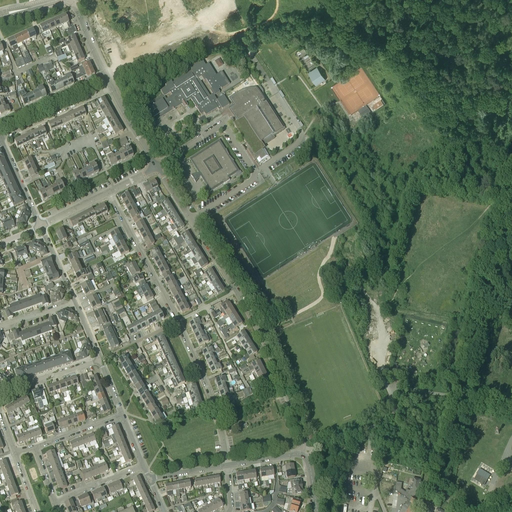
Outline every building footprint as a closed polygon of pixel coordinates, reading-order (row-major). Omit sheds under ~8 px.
[(59,18),(62,26),(65,31),(64,31),(67,37),(73,34),(76,32),(74,27),(71,28),(66,15),(59,18)] [(56,29),(62,26),(59,18),(53,21),(56,29)] [(49,32),(56,29),(53,21),(46,24),(49,32)] [(46,33),(49,32),(46,24),(40,27),(42,33),(39,35),(41,40),(44,39),(43,37),(42,35),(46,33)] [(26,33),(30,40),(36,37),(33,30),(26,33)] [(23,43),(30,40),(26,33),(20,36),(23,43)] [(17,46),(23,43),(20,36),(13,38),(17,46)] [(67,47),(77,43),(76,41),(75,37),(67,40),(68,41),(64,42),(63,39),(57,42),(58,45),(61,44),(62,46),(61,47),(62,49),(67,47)] [(10,49),(17,46),(13,38),(7,41),(10,49)] [(72,52),(79,48),(78,45),(77,45),(77,43),(67,47),(70,52),(72,51),(72,52)] [(75,57),(81,54),(81,52),(79,48),(72,52),(75,57)] [(297,53),(308,70),(316,65),(305,48),(297,53)] [(60,50),(54,52),(57,58),(63,55),(60,50)] [(81,54),(75,57),(77,63),(84,60),(83,56),(82,56),(81,54)] [(23,59),(25,65),(25,66),(32,63),(28,55),(25,57),(26,58),(23,59)] [(216,61),(219,67),(224,64),(221,58),(216,61)] [(18,68),(25,65),(23,59),(14,63),(17,68),(18,68)] [(221,88),(222,89),(229,84),(222,72),(216,76),(208,64),(205,66),(201,60),(190,68),(192,71),(172,83),(171,81),(165,85),(166,87),(160,91),(163,95),(147,105),(149,109),(145,111),(151,120),(155,117),(157,120),(165,116),(190,99),(201,115),(204,113),(206,116),(217,109),(219,111),(222,109),(222,110),(229,105),(224,96),(221,98),(216,101),(214,96),(220,93),(218,90),(221,88)] [(81,74),(92,69),(91,67),(89,63),(82,67),(83,69),(79,71),(81,74)] [(81,74),(75,76),(73,77),(75,81),(86,75),(88,78),(82,81),(84,85),(87,84),(88,85),(96,81),(94,76),(95,75),(93,71),(92,71),(92,69),(81,74)] [(318,69),(309,74),(316,85),(325,79),(318,69)] [(65,79),(68,87),(74,84),(70,75),(64,77),(65,79)] [(54,85),(54,84),(52,79),(46,82),(52,94),(56,92),(53,86),(54,85)] [(63,89),(68,87),(65,79),(60,82),(63,89)] [(56,92),(63,89),(60,82),(54,84),(54,85),(53,86),(56,92)] [(39,92),(42,99),(46,97),(42,87),(36,89),(38,92),(37,92),(38,93),(39,92)] [(264,102),(255,89),(254,89),(252,89),(251,89),(249,89),(248,90),(246,90),(245,90),(243,91),(242,92),(240,93),(230,99),(233,103),(234,103),(236,107),(233,109),(233,108),(230,109),(235,117),(237,115),(240,120),(234,124),(249,148),(246,150),(254,161),(256,160),(259,158),(261,161),(266,157),(262,152),(261,151),(264,149),(262,147),(274,139),(272,136),(277,133),(278,134),(284,130),(266,103),(265,104),(264,102)] [(35,101),(42,99),(39,92),(38,93),(37,92),(32,94),(35,101)] [(21,104),(23,103),(24,106),(29,104),(26,98),(27,98),(27,97),(26,94),(20,97),(18,97),(21,104)] [(29,104),(35,101),(32,94),(27,97),(27,98),(26,98),(29,104)] [(99,107),(106,104),(107,103),(104,98),(97,103),(94,104),(96,109),(99,107)] [(106,104),(99,107),(102,113),(109,110),(106,104)] [(6,109),(0,111),(0,113),(1,117),(10,113),(8,107),(6,107),(5,108),(6,109)] [(77,112),(80,119),(83,117),(86,116),(83,109),(79,111),(77,112)] [(359,115),(362,119),(371,114),(368,109),(359,115)] [(106,119),(112,116),(109,110),(102,113),(106,119)] [(78,120),(80,119),(77,112),(75,113),(75,112),(71,114),(74,121),(78,120)] [(68,124),(74,121),(71,114),(67,116),(65,117),(68,124)] [(109,125),(116,122),(112,116),(106,119),(107,122),(109,125)] [(63,126),(68,124),(65,117),(64,118),(63,117),(60,119),(63,126)] [(57,129),(63,126),(60,119),(56,121),(54,122),(57,129)] [(57,130),(57,129),(54,122),(52,123),(48,124),(51,131),(54,130),(54,131),(57,130)] [(113,131),(119,128),(116,122),(109,125),(113,131)] [(119,128),(113,131),(115,136),(123,132),(120,127),(119,128)] [(37,132),(41,139),(43,138),(43,137),(46,136),(43,129),(39,130),(39,131),(37,132)] [(38,140),(41,139),(37,132),(35,132),(32,134),(35,141),(38,139),(38,140)] [(32,142),(35,141),(32,134),(28,135),(28,136),(26,137),(29,144),(30,145),(33,143),(32,142)] [(26,145),(29,144),(26,137),(24,138),(24,137),(20,139),(23,146),(26,145)] [(119,141),(122,146),(124,145),(128,144),(125,138),(119,141)] [(17,149),(23,146),(20,139),(16,141),(14,142),(14,141),(14,142),(17,149)] [(108,146),(106,141),(102,143),(101,144),(103,150),(109,148),(108,146)] [(227,152),(226,150),(226,151),(224,151),(219,143),(191,160),(199,173),(198,174),(196,174),(199,178),(200,177),(201,176),(211,191),(223,183),(224,184),(230,181),(230,180),(229,180),(228,178),(237,172),(232,163),(233,162),(234,162),(232,161),(231,160),(230,158),(229,157),(229,156),(228,155),(228,154),(227,153),(227,152)] [(126,149),(124,145),(122,146),(124,152),(125,152),(128,159),(133,156),(129,147),(126,149)] [(122,162),(128,159),(125,152),(124,152),(119,154),(122,162)] [(113,157),(112,154),(106,157),(111,167),(116,165),(112,158),(113,157)] [(116,165),(122,162),(119,154),(113,157),(112,158),(116,165)] [(26,168),(34,165),(31,159),(24,163),(25,165),(26,168)] [(91,168),(94,175),(99,173),(94,163),(89,166),(90,168),(90,169),(91,168)] [(29,174),(36,171),(34,165),(26,168),(28,172),(29,174)] [(0,177),(10,173),(8,168),(0,171),(0,176),(0,177)] [(87,178),(94,175),(91,168),(90,169),(90,168),(84,171),(87,178)] [(36,171),(29,174),(30,176),(31,180),(39,176),(36,171)] [(81,181),(87,178),(84,171),(79,174),(78,171),(76,172),(81,181)] [(74,185),(81,181),(76,172),(72,174),(74,178),(71,179),(74,185)] [(3,181),(12,177),(10,173),(0,177),(3,181)] [(4,185),(14,181),(12,177),(3,181),(4,185)] [(7,190),(16,186),(14,181),(4,185),(4,186),(7,190)] [(57,185),(60,192),(65,190),(60,181),(54,183),(56,186),(57,185)] [(149,184),(154,194),(156,193),(157,193),(160,191),(154,181),(151,183),(149,184)] [(152,199),(155,197),(154,194),(149,184),(147,185),(143,187),(146,194),(149,192),(150,195),(152,199)] [(54,196),(60,192),(57,185),(56,186),(50,189),(54,196)] [(8,194),(17,190),(16,186),(7,190),(8,193),(8,194)] [(47,199),(54,196),(50,189),(45,191),(45,192),(44,192),(47,199)] [(10,198),(19,194),(17,190),(8,194),(10,198)] [(45,192),(45,191),(44,190),(38,193),(43,201),(47,199),(44,192),(45,192)] [(12,203),(22,198),(20,194),(10,198),(12,202),(12,203)] [(124,203),(131,200),(128,194),(121,198),(123,202),(123,201),(124,203)] [(12,203),(14,207),(24,203),(22,198),(12,203)] [(136,204),(140,201),(139,198),(132,202),(131,200),(124,203),(125,205),(125,206),(127,209),(136,204)] [(164,210),(170,206),(168,203),(167,201),(160,205),(163,210),(164,210)] [(130,214),(138,210),(136,207),(137,206),(136,204),(127,209),(128,213),(129,212),(130,214)] [(25,206),(22,207),(19,209),(21,212),(19,215),(19,216),(27,219),(28,216),(29,215),(25,206)] [(99,209),(102,216),(105,214),(108,213),(104,206),(100,208),(99,209)] [(167,216),(173,212),(172,210),(173,210),(170,206),(164,210),(163,210),(160,212),(162,215),(159,217),(161,220),(164,218),(164,217),(167,216)] [(95,217),(96,218),(102,216),(99,209),(97,210),(96,210),(93,212),(95,217)] [(95,217),(93,212),(92,210),(88,212),(86,213),(90,220),(95,217)] [(138,210),(130,214),(131,216),(131,217),(134,223),(141,219),(138,213),(139,213),(138,210)] [(170,221),(177,217),(175,213),(173,212),(167,216),(170,221)] [(84,222),(90,220),(86,213),(84,214),(80,216),(84,222)] [(26,222),(27,219),(19,216),(18,219),(14,221),(17,227),(25,224),(26,222)] [(81,224),(84,222),(80,216),(77,217),(77,218),(75,219),(78,225),(79,227),(80,227),(82,231),(84,230),(82,226),(81,224)] [(171,228),(180,222),(179,220),(177,217),(170,221),(173,226),(171,228)] [(6,221),(9,229),(12,229),(14,228),(15,227),(11,219),(6,221)] [(73,228),(78,225),(75,219),(73,220),(73,219),(69,221),(73,228)] [(6,221),(1,223),(4,231),(5,231),(5,232),(7,231),(7,230),(9,230),(6,221)] [(139,231),(145,227),(143,222),(135,226),(137,229),(138,229),(139,231)] [(171,228),(173,231),(176,229),(177,232),(184,228),(182,224),(181,224),(180,222),(171,228)] [(141,237),(148,233),(147,230),(146,227),(145,227),(139,231),(140,233),(139,233),(141,237)] [(60,242),(67,239),(68,242),(75,238),(73,233),(72,232),(65,235),(62,230),(56,233),(60,242)] [(112,240),(119,237),(120,236),(117,231),(109,235),(112,240)] [(145,242),(151,238),(152,238),(151,235),(150,236),(148,233),(141,237),(143,240),(145,242)] [(187,233),(180,237),(182,239),(179,241),(181,244),(190,238),(189,236),(190,236),(187,233)] [(115,246),(122,243),(119,237),(112,240),(115,246)] [(77,246),(88,241),(87,241),(86,238),(76,242),(70,245),(63,248),(65,252),(72,249),(77,246)] [(151,238),(145,242),(146,244),(145,244),(147,248),(154,244),(151,238)] [(185,249),(194,243),(192,240),(191,240),(190,238),(181,244),(178,246),(179,248),(182,246),(184,249),(185,248),(185,249)] [(88,241),(77,246),(79,250),(90,245),(88,241)] [(29,244),(26,246),(28,252),(32,250),(35,251),(35,252),(39,243),(38,243),(36,242),(36,243),(34,242),(29,244)] [(41,244),(39,243),(35,252),(36,252),(39,253),(41,257),(47,254),(45,250),(43,245),(41,245),(41,244)] [(118,252),(125,249),(122,243),(115,246),(118,252)] [(191,253),(197,249),(196,247),(194,243),(185,249),(187,251),(183,254),(184,256),(190,253),(191,253)] [(21,248),(19,249),(22,257),(27,255),(24,247),(23,247),(23,246),(20,247),(21,248)] [(125,249),(118,252),(121,257),(129,253),(126,248),(125,249)] [(14,250),(13,251),(17,259),(21,257),(22,257),(19,249),(16,249),(14,250)] [(153,259),(160,255),(157,249),(150,253),(152,257),(153,259)] [(194,258),(201,254),(198,251),(197,249),(191,253),(194,258)] [(77,261),(83,258),(82,256),(80,252),(77,254),(67,258),(70,263),(76,260),(77,261)] [(198,264),(204,260),(203,258),(201,254),(194,258),(191,260),(193,263),(190,265),(191,268),(198,264)] [(156,264),(163,261),(160,255),(153,259),(154,261),(156,264)] [(52,264),(50,259),(40,263),(43,268),(52,264)] [(80,266),(77,261),(76,260),(70,263),(73,269),(80,266)] [(204,260),(198,264),(199,266),(201,269),(208,265),(205,261),(204,260)] [(159,270),(166,266),(169,264),(168,261),(164,263),(163,261),(156,264),(158,268),(159,270)] [(129,273),(137,269),(135,264),(132,265),(131,263),(126,265),(128,267),(126,268),(129,273)] [(52,264),(43,268),(45,273),(54,269),(52,264)] [(82,272),(80,266),(73,269),(75,276),(82,273),(82,272)] [(163,278),(170,274),(166,266),(159,270),(160,272),(163,278)] [(75,276),(78,281),(86,277),(88,281),(94,279),(91,274),(88,268),(82,272),(82,273),(75,276)] [(54,269),(45,273),(47,277),(56,273),(54,269)] [(137,269),(129,273),(133,280),(139,277),(137,275),(140,273),(137,269)] [(208,279),(214,276),(213,274),(211,270),(204,274),(208,279)] [(47,277),(47,278),(49,283),(58,278),(56,273),(47,277)] [(168,286),(175,282),(170,274),(163,278),(166,284),(167,284),(168,286)] [(139,286),(145,283),(141,276),(139,277),(133,280),(135,285),(138,284),(139,286)] [(211,285),(218,281),(215,277),(214,276),(208,279),(211,285)] [(215,290),(221,286),(219,284),(220,284),(218,281),(211,285),(215,290)] [(170,292),(177,288),(175,282),(168,286),(169,288),(170,292)] [(55,293),(63,297),(64,294),(64,292),(61,283),(58,284),(55,285),(57,289),(55,293)] [(83,292),(92,287),(89,283),(81,287),(83,292)] [(142,297),(150,292),(145,283),(139,286),(136,288),(137,291),(139,295),(135,297),(136,299),(140,297),(142,297)] [(221,286),(215,290),(218,296),(224,292),(222,288),(221,286)] [(92,287),(83,292),(85,296),(94,292),(92,287)] [(174,297),(180,293),(177,288),(170,292),(172,295),(173,295),(174,297)] [(150,292),(142,297),(140,297),(141,299),(142,299),(144,302),(144,303),(153,298),(150,292)] [(62,299),(63,297),(55,293),(53,298),(54,300),(51,301),(52,304),(61,301),(61,299),(62,299)] [(176,303),(183,299),(180,293),(174,297),(175,299),(174,299),(176,303)] [(42,304),(39,296),(36,297),(35,294),(33,295),(37,306),(42,304)] [(32,308),(37,306),(33,295),(31,296),(32,298),(29,299),(32,308)] [(39,296),(42,304),(43,307),(48,305),(45,297),(42,298),(41,295),(39,296)] [(90,305),(98,301),(96,296),(88,301),(90,305)] [(22,311),(27,310),(23,298),(21,299),(22,302),(19,303),(22,311)] [(32,308),(29,299),(26,300),(25,298),(23,298),(27,310),(32,308)] [(180,308),(186,305),(183,299),(176,303),(178,306),(180,308)] [(22,311),(19,303),(16,304),(15,301),(14,301),(13,302),(17,313),(22,311)] [(98,301),(90,305),(92,310),(101,306),(98,301)] [(154,314),(158,321),(160,320),(160,321),(164,319),(154,301),(149,304),(154,314)] [(222,314),(231,309),(232,308),(227,301),(220,305),(222,308),(220,309),(222,314)] [(12,315),(17,313),(13,302),(11,303),(11,305),(9,306),(10,310),(12,315)] [(186,305),(180,308),(181,310),(180,310),(182,314),(189,310),(186,305)] [(228,318),(234,314),(231,309),(222,314),(224,316),(223,317),(223,318),(220,320),(216,323),(218,325),(225,320),(228,318)] [(13,318),(12,315),(10,310),(4,311),(7,320),(13,318)] [(67,319),(70,312),(68,311),(66,310),(57,313),(59,318),(62,317),(67,319)] [(106,317),(103,310),(94,315),(97,321),(106,317)] [(70,312),(67,319),(72,321),(74,320),(76,324),(79,323),(75,314),(73,313),(70,312)] [(156,322),(158,321),(154,314),(148,317),(152,325),(156,323),(156,322)] [(228,326),(232,324),(238,320),(234,314),(228,318),(225,320),(226,323),(228,326)] [(103,329),(111,326),(110,323),(106,317),(97,321),(100,328),(102,327),(103,329)] [(149,326),(152,325),(148,317),(143,320),(147,327),(149,326)] [(48,321),(49,324),(52,332),(54,331),(53,328),(56,327),(53,319),(48,321)] [(192,329),(199,326),(205,323),(203,319),(199,321),(198,320),(189,324),(192,329)] [(145,328),(147,327),(143,320),(137,323),(141,330),(145,328)] [(238,320),(232,324),(228,326),(225,328),(223,330),(220,331),(223,336),(229,333),(227,330),(229,329),(231,331),(242,324),(239,320),(238,320)] [(138,332),(141,330),(137,323),(132,326),(135,333),(137,332),(138,332)] [(46,337),(48,336),(44,326),(39,327),(42,336),(45,334),(46,337)] [(106,337),(115,333),(113,328),(112,328),(111,326),(103,329),(104,332),(103,332),(105,336),(106,337)] [(133,334),(135,333),(132,326),(126,328),(130,336),(134,334),(133,334)] [(194,335),(201,332),(199,326),(192,329),(194,335)] [(36,341),(38,340),(34,329),(29,331),(32,339),(35,338),(36,341)] [(22,343),(19,335),(18,332),(12,334),(15,342),(19,341),(20,343),(21,343),(22,343)] [(204,337),(201,332),(194,335),(197,340),(204,337)] [(26,344),(28,344),(24,333),(19,335),(22,343),(25,342),(26,344)] [(108,343),(115,340),(117,339),(115,333),(106,337),(107,340),(108,343)] [(244,333),(236,337),(239,343),(246,338),(247,337),(244,333)] [(129,341),(127,336),(126,335),(120,338),(123,344),(129,341)] [(204,337),(197,340),(199,346),(209,342),(208,340),(206,336),(204,337)] [(159,346),(166,343),(165,341),(163,337),(156,340),(159,346)] [(243,348),(249,344),(246,338),(239,343),(243,348)] [(81,349),(80,350),(89,353),(90,351),(90,349),(87,340),(81,342),(82,346),(81,349)] [(115,340),(108,343),(110,347),(111,347),(111,349),(111,350),(118,346),(115,340)] [(162,352),(169,349),(167,345),(166,343),(159,346),(162,352)] [(246,353),(252,349),(249,344),(243,348),(246,353)] [(214,353),(220,351),(218,348),(214,350),(214,349),(212,349),(211,348),(202,352),(205,357),(212,354),(214,353)] [(164,358),(171,355),(170,353),(169,349),(162,352),(164,358)] [(252,349),(246,353),(249,358),(257,353),(254,349),(253,349),(252,349)] [(75,355),(78,361),(86,358),(87,356),(89,353),(80,350),(79,354),(75,355)] [(68,364),(73,363),(69,353),(65,354),(64,354),(68,364)] [(68,364),(64,354),(60,356),(63,366),(68,364)] [(207,363),(215,360),(212,354),(205,357),(207,363)] [(167,363),(174,360),(172,356),(172,357),(171,355),(164,358),(167,363)] [(122,366),(129,361),(125,356),(118,360),(120,364),(121,364),(122,366)] [(170,369),(176,366),(175,364),(176,364),(174,360),(167,363),(170,369)] [(210,369),(217,365),(215,360),(207,363),(210,369)] [(125,371),(132,367),(130,364),(129,361),(122,366),(123,368),(125,371)] [(254,370),(260,366),(262,366),(259,361),(251,365),(252,367),(249,368),(248,368),(241,372),(242,376),(254,370)] [(217,365),(210,369),(212,374),(222,370),(221,369),(222,369),(220,364),(217,365)] [(172,375),(179,372),(178,368),(177,368),(176,366),(170,369),(172,375)] [(257,376),(263,373),(260,366),(254,370),(257,376)] [(128,376),(135,372),(132,367),(125,371),(127,375),(128,376)] [(28,378),(24,368),(20,370),(23,380),(28,378)] [(23,380),(20,370),(19,370),(15,371),(19,381),(23,380)] [(131,382),(138,378),(138,377),(136,375),(135,372),(128,376),(129,378),(129,379),(131,382)] [(175,381),(182,378),(181,376),(181,375),(179,372),(172,375),(175,380),(175,381)] [(260,382),(267,379),(263,373),(257,376),(260,382)] [(217,386),(225,383),(224,383),(229,382),(227,376),(221,378),(221,377),(219,378),(219,379),(215,380),(217,386)] [(6,378),(2,377),(0,381),(0,385),(1,386),(3,387),(12,383),(10,377),(6,378)] [(92,386),(99,383),(96,377),(89,379),(92,386)] [(70,380),(73,386),(78,384),(76,378),(70,380)] [(135,387),(141,383),(140,380),(138,378),(131,382),(133,385),(134,385),(135,387)] [(175,380),(178,386),(185,383),(183,379),(182,379),(182,378),(175,381),(175,380)] [(260,382),(253,385),(254,388),(259,385),(260,388),(262,386),(262,387),(270,383),(268,378),(267,379),(260,382)] [(67,388),(73,386),(70,380),(64,382),(67,388)] [(67,388),(64,382),(59,384),(61,391),(62,394),(65,393),(66,396),(69,395),(68,392),(67,388)] [(94,391),(101,389),(99,383),(92,386),(94,391)] [(145,388),(144,388),(143,386),(141,383),(135,387),(136,389),(138,393),(145,388)] [(219,392),(226,389),(225,383),(217,386),(219,392)] [(55,392),(61,391),(59,384),(53,386),(55,392)] [(141,398),(148,394),(151,392),(149,390),(151,388),(150,385),(144,388),(145,388),(138,393),(140,396),(141,398)] [(188,394),(196,391),(195,391),(197,390),(195,385),(185,388),(184,385),(181,386),(183,389),(185,394),(188,393),(188,394)] [(47,388),(49,394),(55,392),(53,386),(47,388)] [(34,404),(37,403),(39,409),(44,408),(42,401),(46,400),(43,389),(32,393),(34,400),(33,401),(33,402),(34,404)] [(97,397),(103,394),(101,389),(94,391),(92,392),(94,397),(96,396),(97,397)] [(221,398),(231,394),(233,393),(232,390),(230,391),(227,392),(226,389),(219,392),(221,398)] [(190,400),(198,397),(196,391),(188,394),(190,400)] [(103,394),(97,397),(93,398),(94,401),(91,402),(91,401),(86,403),(88,407),(92,405),(96,404),(98,403),(105,400),(103,394)] [(144,403),(151,399),(148,394),(141,398),(142,400),(144,403)] [(231,394),(221,398),(223,403),(233,400),(231,394)] [(21,400),(24,406),(30,403),(26,397),(21,400)] [(192,405),(199,403),(198,397),(190,400),(192,405)] [(155,404),(153,401),(153,402),(151,399),(144,403),(146,407),(148,409),(155,404)] [(15,403),(19,409),(24,406),(21,400),(15,403)] [(105,400),(98,403),(99,405),(100,405),(101,408),(108,405),(105,400)] [(10,406),(14,412),(19,409),(15,403),(10,406)] [(151,414),(158,410),(157,410),(160,408),(156,403),(155,404),(148,409),(149,410),(148,411),(151,414)] [(199,403),(192,405),(194,411),(203,408),(201,403),(200,403),(199,403)] [(108,405),(101,408),(103,411),(101,412),(102,415),(110,412),(108,405)] [(8,415),(14,412),(10,406),(5,409),(8,415)] [(154,419),(161,415),(158,410),(151,414),(153,418),(153,417),(154,419)] [(85,421),(82,413),(76,415),(79,423),(85,421)] [(164,413),(161,415),(154,419),(155,421),(157,425),(167,419),(164,413)] [(73,425),(79,423),(76,415),(70,417),(73,425)] [(67,427),(73,425),(70,417),(64,419),(67,427)] [(61,429),(67,427),(64,419),(58,421),(61,429)] [(57,427),(56,423),(55,421),(51,422),(51,421),(44,424),(45,426),(44,427),(47,434),(54,432),(53,429),(57,427)] [(114,435),(120,433),(118,426),(111,429),(113,434),(114,435)] [(33,431),(36,438),(42,436),(39,429),(33,431)] [(30,440),(36,438),(33,431),(28,433),(30,440)] [(30,440),(28,433),(23,435),(22,436),(25,442),(30,440)] [(120,433),(114,435),(116,441),(122,438),(120,433)] [(87,437),(90,444),(96,442),(93,435),(87,437)] [(19,444),(25,442),(22,436),(17,438),(19,444)] [(84,446),(90,444),(87,437),(81,439),(84,446)] [(118,447),(125,444),(122,438),(116,441),(113,442),(104,446),(105,449),(111,446),(110,445),(113,444),(114,445),(117,443),(118,447)] [(78,448),(84,446),(81,439),(76,442),(78,448)] [(72,451),(78,448),(76,442),(70,444),(72,451)] [(119,449),(120,449),(121,452),(127,450),(125,444),(118,447),(119,449)] [(127,450),(121,452),(121,454),(123,458),(129,455),(127,450)] [(48,460),(56,457),(54,451),(46,454),(48,460)] [(129,455),(123,458),(125,464),(132,461),(129,455)] [(51,466),(58,463),(56,457),(48,460),(51,466)] [(108,470),(111,469),(108,462),(105,464),(102,465),(99,466),(102,474),(108,471),(108,470)] [(53,472),(60,469),(58,463),(51,466),(53,472)] [(2,475),(10,472),(8,466),(0,469),(2,475)] [(96,476),(102,474),(99,466),(93,468),(96,476)] [(90,478),(96,476),(93,468),(87,470),(90,478)] [(55,478),(62,475),(60,469),(53,472),(55,478)] [(479,469),(476,475),(487,481),(490,476),(479,469)] [(84,481),(90,478),(87,470),(81,473),(84,481)] [(5,481),(12,478),(10,472),(2,475),(5,481)] [(237,482),(244,481),(243,473),(236,474),(237,482)] [(57,484),(65,481),(62,475),(55,478),(57,484)] [(135,486),(142,483),(139,477),(133,480),(135,486)] [(7,486),(14,484),(12,478),(5,481),(7,486)] [(418,480),(417,480),(414,479),(411,491),(412,492),(416,493),(418,493),(421,481),(418,480)] [(65,481),(57,484),(59,490),(67,487),(65,481)] [(291,489),(302,487),(301,481),(290,482),(291,489)] [(113,485),(116,492),(122,490),(119,482),(113,485)] [(138,491),(144,488),(142,483),(135,486),(138,491)] [(9,492),(16,489),(14,484),(7,486),(8,491),(9,492)] [(180,498),(179,494),(178,491),(179,491),(177,484),(171,485),(173,492),(176,491),(177,498),(180,498)] [(110,495),(116,492),(113,485),(107,487),(110,495)] [(141,497),(147,494),(144,488),(138,491),(141,497)] [(16,489),(9,492),(10,494),(11,498),(9,498),(10,501),(17,499),(15,496),(18,495),(16,489)] [(98,491),(102,501),(105,500),(104,497),(107,496),(104,489),(98,491)] [(98,503),(102,501),(98,491),(92,494),(95,501),(97,500),(98,503)] [(416,511),(418,510),(419,510),(424,503),(422,502),(419,500),(415,497),(416,493),(412,492),(411,497),(408,500),(409,500),(405,506),(404,505),(401,509),(405,511),(416,511)] [(143,502),(149,500),(147,494),(141,497),(143,502)] [(82,497),(86,506),(90,504),(91,506),(94,505),(92,500),(89,501),(87,495),(82,497)] [(80,508),(86,506),(82,497),(77,500),(80,507),(77,508),(79,511),(81,510),(80,508)] [(288,505),(299,508),(301,501),(290,498),(288,505)] [(16,511),(23,508),(21,502),(18,503),(17,500),(11,503),(12,506),(14,505),(16,511)] [(146,508),(152,505),(149,500),(143,502),(146,508)] [(214,503),(218,510),(223,507),(219,500),(214,503)] [(79,511),(77,508),(75,509),(72,501),(64,504),(67,511),(81,511),(81,510),(79,511)] [(211,511),(213,511),(218,510),(214,503),(208,505),(211,511)]
